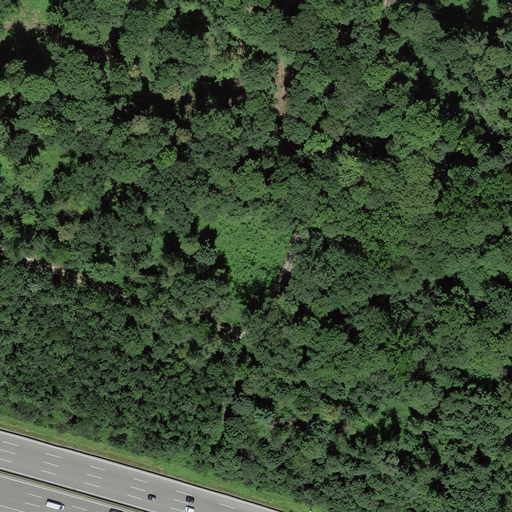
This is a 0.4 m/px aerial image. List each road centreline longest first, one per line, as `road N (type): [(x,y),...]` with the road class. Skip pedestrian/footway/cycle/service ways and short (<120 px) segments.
road 1 (track): [(0,251),(258,343)]
road 2 (track): [(258,343),(333,390),(471,511)]
road 3 (motorway): [(217,511),(0,450)]
road 4 (track): [(258,343),(305,215)]
